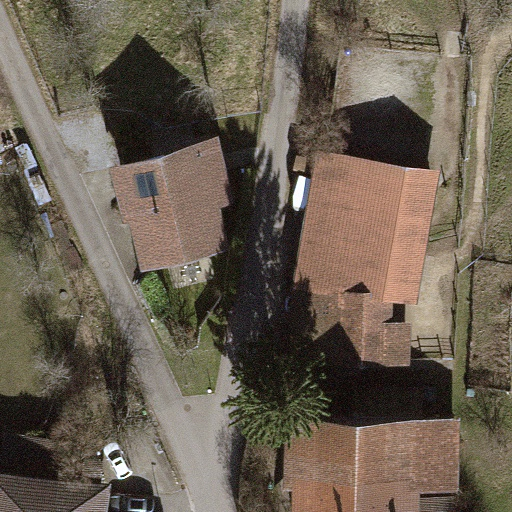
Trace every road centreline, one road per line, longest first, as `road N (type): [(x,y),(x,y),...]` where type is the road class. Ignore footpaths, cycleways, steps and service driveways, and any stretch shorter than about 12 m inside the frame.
road 1 (residential): [(0,29),(209,511)]
road 2 (residential): [(222,511),(300,0)]
